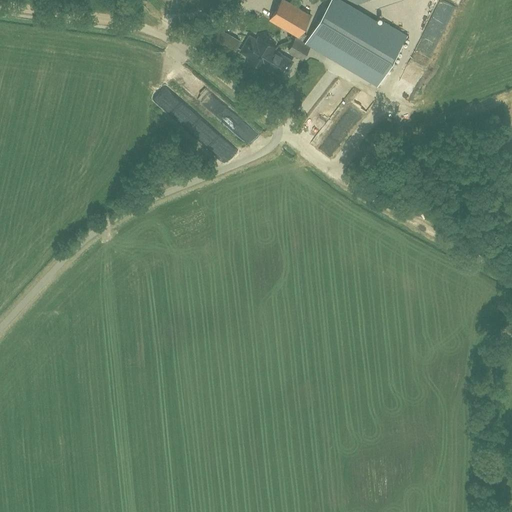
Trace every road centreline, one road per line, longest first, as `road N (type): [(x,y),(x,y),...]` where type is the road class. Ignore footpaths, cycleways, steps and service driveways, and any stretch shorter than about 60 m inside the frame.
road 1 (unclassified): [(0,322),(95,226),(290,129),(167,34)]
road 2 (track): [(167,34),(0,6)]
